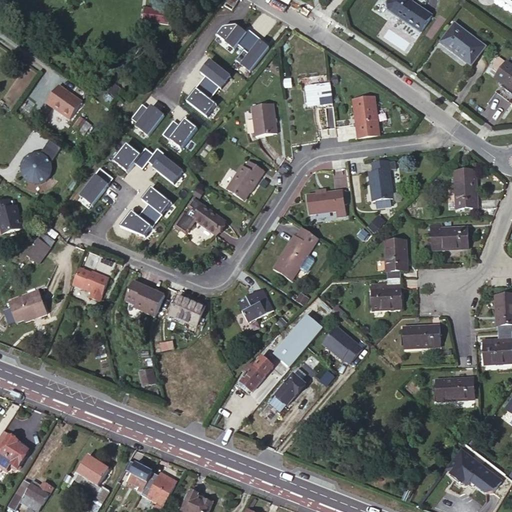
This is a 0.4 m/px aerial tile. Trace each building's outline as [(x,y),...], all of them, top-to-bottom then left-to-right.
[(387,0),(386,2),(387,8),(391,12),(391,13),(417,32),(429,15),(409,1),(409,0),(387,0)] [(511,0),(494,0),(495,0),(511,11),(511,9),(511,0)] [(163,25),(164,12),(144,10),(143,23),(163,25)] [(484,47),(453,24),(440,43),(471,65),(484,47)] [(245,33),(234,25),(221,27),(214,36),(215,36),(232,49),(231,49),(232,50),(245,33)] [(267,48),(258,41),(248,54),(242,49),(233,61),(234,60),(248,71),(248,72),(267,48)] [(229,76),(208,60),(199,72),(220,89),(220,88),(219,88),(228,76),(229,77),(229,76)] [(511,67),(507,63),(494,79),(501,84),(504,86),(505,85),(511,90),(511,67)] [(332,103),(329,82),(305,85),(307,103),(317,102),(317,105),(332,103)] [(501,84),(494,94),(509,106),(511,101),(511,90),(505,85),(504,86),(501,84)] [(81,101),(58,85),(45,103),(69,119),(81,101)] [(307,103),(305,85),(302,86),(304,106),(317,105),(317,102),(307,103)] [(215,105),(194,88),(185,101),(205,117),(206,117),(205,116),(214,105),(215,105)] [(372,99),(351,101),(356,139),(377,136),(372,99)] [(272,104),(251,107),(256,137),(277,134),(272,104)] [(146,136),(146,137),(163,116),(150,106),(134,127),(135,126),(146,135),(146,136)] [(89,125),(80,118),(73,127),(83,134),(89,125)] [(196,129),(183,119),(167,140),(168,139),(180,148),(179,149),(180,150),(196,129)] [(62,149),(50,140),(39,156),(35,156),(29,158),(24,163),(22,169),(23,175),(26,181),(31,185),(37,187),(43,186),(49,182),(52,176),(53,170),(51,164),(62,149)] [(138,153),(125,143),(109,164),(109,165),(110,164),(121,173),(121,174),(138,153)] [(181,172),(161,156),(151,168),(172,185),(172,184),(171,184),(180,172),(181,173),(181,172)] [(385,161),(370,163),(371,172),(366,173),(370,202),(390,199),(385,161)] [(264,171),(250,162),(245,168),(243,167),(242,166),(226,189),(242,200),(250,189),(252,189),(264,171)] [(475,172),(455,172),(456,209),(476,208),(475,172)] [(107,185),(94,175),(78,196),(79,195),(90,205),(90,206),(107,185)] [(170,204),(150,187),(140,200),(161,216),(160,215),(169,204),(170,204)] [(191,193),(197,198),(201,193),(195,188),(191,193)] [(339,192),(324,194),(313,195),(305,196),(308,215),(334,212),(335,218),(343,216),(339,192)] [(192,199),(187,207),(190,210),(186,216),(182,213),(173,227),(185,234),(194,221),(214,235),(224,222),(201,206),(192,199)] [(9,201),(0,203),(0,221),(4,234),(23,228),(17,207),(11,208),(9,201)] [(130,211),(117,227),(140,241),(139,240),(150,227),(150,228),(151,227),(130,211)] [(369,228),(375,234),(385,224),(379,217),(369,228)] [(440,226),(430,226),(431,250),(468,248),(467,228),(441,229),(440,226)] [(316,239),(300,228),(294,237),(293,236),(270,270),(288,283),(316,239)] [(48,249),(37,242),(25,257),(37,265),(48,249)] [(387,273),(387,279),(401,279),(401,272),(406,272),(404,242),(385,243),(386,274),(387,273)] [(115,263),(98,256),(92,270),(109,277),(115,263)] [(96,275),(79,268),(72,286),(81,289),(82,288),(96,294),(94,299),(100,301),(108,280),(96,274),(96,275)] [(401,279),(387,279),(387,284),(377,285),(377,290),(371,291),(371,310),(401,309),(401,279)] [(152,318),(162,296),(137,284),(133,282),(130,281),(121,300),(132,306),(138,308),(137,311),(152,318)] [(249,300),(263,293),(261,290),(247,297),(249,300)] [(38,292),(8,302),(16,323),(33,317),(32,315),(37,314),(38,318),(47,315),(38,292)] [(271,311),(263,293),(249,300),(247,297),(236,303),(246,324),(271,311)] [(511,333),(511,295),(496,296),(498,334),(511,333)] [(204,307),(178,296),(169,316),(196,327),(204,307)] [(339,309),(334,313),(335,314),(340,318),(344,314),(339,309)] [(290,368),(322,329),(307,316),(274,354),(290,368)] [(439,327),(402,329),(404,348),(440,346),(439,327)] [(336,328),(322,344),(342,360),(343,359),(350,365),(362,350),(336,328)] [(511,362),(511,343),(482,345),(483,364),(511,362)] [(246,376),(240,383),(250,392),(251,392),(273,367),(262,358),(253,368),(250,365),(243,374),(246,376)] [(327,372),(319,382),(324,387),(333,377),(327,372)] [(304,385),(292,375),(275,396),(286,406),(304,385)] [(472,379),(436,381),(437,402),(474,399),(472,379)] [(165,382),(155,387),(162,400),(172,395),(165,382)] [(206,382),(197,384),(201,401),(210,398),(206,382)] [(250,392),(240,383),(238,385),(248,394),(250,392)] [(279,415),(286,406),(275,396),(267,405),(279,415)] [(511,397),(503,408),(511,415),(511,397)] [(29,452),(18,445),(20,442),(4,432),(0,437),(0,465),(8,471),(14,462),(20,466),(29,452)] [(474,440),(468,447),(476,452),(481,446),(474,440)] [(459,453),(445,471),(450,475),(449,476),(462,484),(463,483),(467,486),(471,481),(474,482),(475,485),(486,493),(494,492),(501,481),(459,453)] [(100,486),(110,471),(89,457),(78,473),(100,486)] [(153,474),(130,461),(125,471),(131,475),(129,478),(139,484),(138,487),(144,490),(153,474)] [(176,486),(161,478),(153,474),(144,490),(141,495),(164,508),(176,486)] [(74,480),(67,475),(64,480),(71,485),(74,480)] [(178,483),(163,475),(161,478),(176,486),(178,483)] [(16,511),(22,504),(33,486),(25,481),(9,508),(15,511),(16,511)] [(38,511),(53,489),(44,483),(42,486),(36,482),(33,486),(22,504),(29,508),(26,511),(38,511)] [(103,504),(110,493),(103,488),(100,492),(92,487),(89,491),(87,490),(85,493),(103,504)] [(209,511),(213,503),(199,497),(189,493),(188,496),(186,495),(183,501),(186,502),(181,511),(209,511)]
